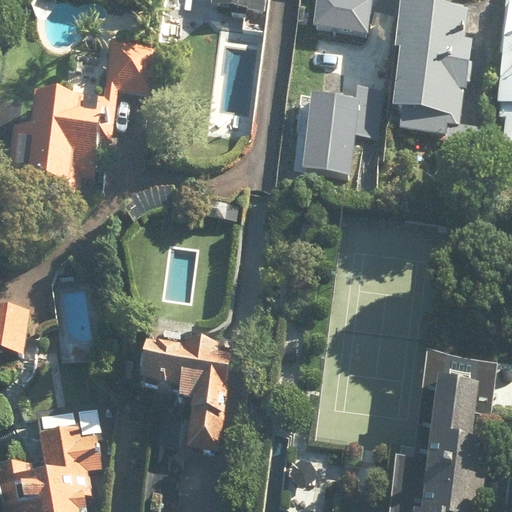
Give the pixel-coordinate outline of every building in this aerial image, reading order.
[(212,0),(212,12),(271,19),(273,0),(212,0)] [(308,0),(307,29),(363,33),(365,0),(308,0)] [(447,138),(445,170),(479,173),(482,132),(462,130),(466,75),(472,75),(476,13),(428,10),(429,3),(404,2),(396,116),(403,116),(402,135),(447,138)] [(511,7),(507,7),(500,112),(502,112),(501,126),(507,126),(505,151),(511,151),(511,7)] [(293,170),(347,174),(352,99),(299,95),(293,170)] [(90,121),(91,103),(38,102),(37,128),(18,128),(16,208),(74,210),(75,156),(105,157),(106,121),(90,121)] [(0,295),(0,355),(29,358),(36,300),(0,295)] [(511,358),(431,350),(418,469),(396,466),(390,511),(484,511),(496,407),(511,408),(511,358)] [(235,357),(149,351),(146,391),(177,394),(173,453),(228,457),(235,357)] [(82,475),(78,436),(44,439),(47,467),(0,472),(0,511),(91,511),(91,506),(97,505),(93,473),(82,475)]
